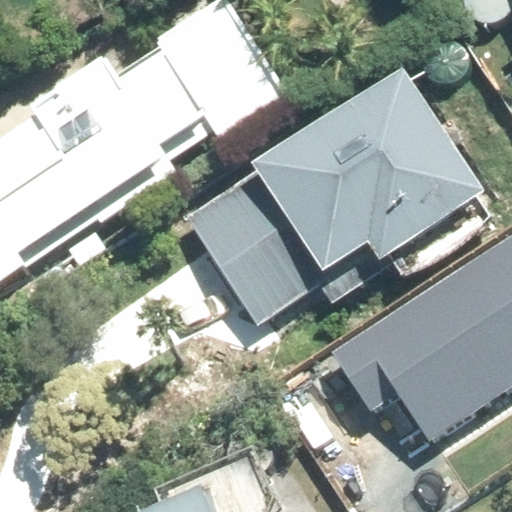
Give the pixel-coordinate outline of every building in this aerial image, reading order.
[(216,147),(289,101),(223,0),(214,0),(152,41),(157,50),(113,77),(101,60),(99,56),(94,60),(20,109),(26,120),(0,136),(0,283),(173,173),(166,162),(207,135),(216,147)] [(146,0),(131,0),(78,36),(94,60),(99,56),(101,60),(107,56),(160,22),(146,0)] [(253,176),(184,220),(255,327),(316,286),(330,304),(391,269),(397,276),(407,275),(421,271),(434,263),(448,255),(460,248),(474,237),(483,227),(491,219),(476,198),(482,193),(398,70),(245,165),(253,176)] [(511,238),(328,350),(369,417),(403,397),(427,437),(511,385),(511,238)] [(203,511),(191,484),(130,511),(203,511)]
